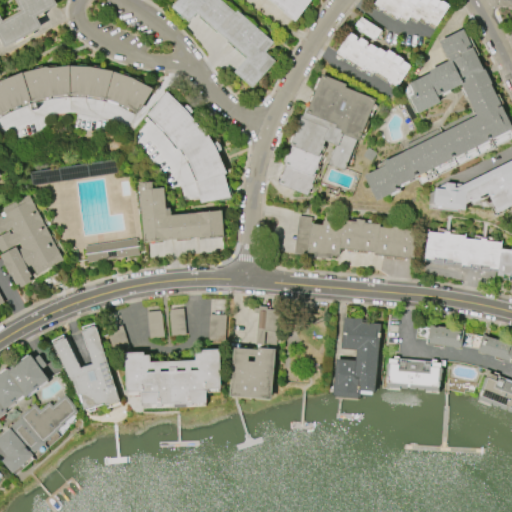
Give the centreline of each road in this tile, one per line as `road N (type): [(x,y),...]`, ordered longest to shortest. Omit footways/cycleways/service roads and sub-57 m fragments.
road 1 (residential): [(246,280),(254,186),(271,129),(345,0)]
road 2 (residential): [(246,280),(511,313)]
road 3 (residential): [(0,342),(62,310),(131,289),(246,280)]
road 4 (residential): [(81,0),(77,20),(94,40),(201,78)]
